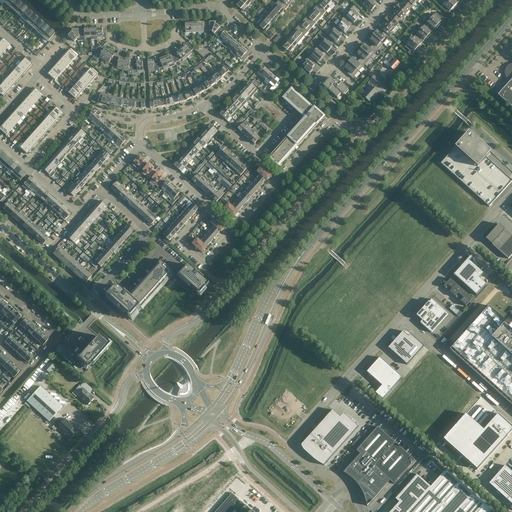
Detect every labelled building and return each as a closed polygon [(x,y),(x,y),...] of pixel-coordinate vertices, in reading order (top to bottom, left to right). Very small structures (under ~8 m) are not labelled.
[(17,0),(16,1),(10,8),(15,13),(16,12),(22,5),(20,4),(22,2),(19,0),(18,1),(17,0)] [(247,6),(239,0),(238,0),(235,4),(243,11),(247,6)] [(280,0),(279,0),(276,4),(285,11),(288,7),(280,0)] [(375,1),(374,0),(365,0),(362,4),(370,12),(375,6),(372,3),(374,1),(375,1)] [(455,8),(445,0),(442,3),(444,4),(441,7),(448,14),(451,9),(453,11),(455,8)] [(458,2),(456,0),(445,0),(455,8),(457,6),(456,5),(458,2)] [(330,8),(322,1),(318,5),(326,12),(330,8)] [(411,8),(404,2),(402,4),(402,3),(400,5),(399,4),(397,7),(406,16),(407,15),(405,14),(411,8)] [(276,4),(273,8),(281,15),(285,11),(276,4)] [(22,5),(16,12),(15,13),(20,17),(27,10),(26,8),(27,7),(25,5),(23,6),(22,5)] [(326,12),(318,5),(314,9),(323,16),(326,12)] [(345,15),(354,23),(357,19),(359,16),(357,15),(360,11),(354,5),(345,15)] [(406,16),(397,7),(394,9),(396,10),(394,12),(394,13),(393,15),(402,23),(404,20),(404,19),(406,16)] [(273,8),(269,12),(277,19),(281,15),(273,8)] [(323,16),(314,9),(311,13),(319,20),(323,16)] [(27,10),(20,17),(26,22),(33,15),(31,13),(32,12),(30,10),(29,11),(27,10)] [(269,12),(266,16),(274,23),(277,19),(269,12)] [(319,20),(311,13),(307,17),(315,24),(319,20)] [(431,14),(428,17),(438,27),(440,24),(439,23),(443,19),(436,13),(433,16),(431,14)] [(33,15),(26,22),(31,27),(38,19),(36,18),(38,17),(35,14),(34,16),(33,15)] [(402,23),(393,15),(391,17),(390,16),(388,18),(387,17),(385,20),(395,29),(398,25),(399,26),(402,23)] [(266,16),(262,20),(270,27),(274,23),(266,16)] [(315,24),(307,17),(304,21),(312,28),(315,24)] [(336,26),(345,33),(348,29),(350,26),(348,25),(350,22),(344,17),(336,26)] [(438,27),(428,17),(425,20),(427,22),(425,25),(432,31),(435,28),(436,29),(438,27)] [(38,19),(31,27),(36,32),(43,24),(42,23),(43,21),(41,19),(39,21),(38,19)] [(270,27),(262,20),(258,24),(266,31),(270,27)] [(395,29),(385,20),(383,22),(384,23),(382,25),(383,26),(381,28),(390,36),(393,33),(392,32),(395,29)] [(312,28),(304,21),(300,25),(308,32),(312,28)] [(209,22),(203,23),(204,31),(212,31),(213,31),(215,23),(213,22),(209,22)] [(220,28),(215,23),(213,31),(212,31),(212,32),(219,38),(224,32),(220,28)] [(43,24),(36,32),(42,37),(49,29),(47,28),(48,26),(46,24),(45,26),(43,24)] [(308,32),(300,25),(296,29),(304,36),(308,32)] [(432,31),(425,25),(423,27),(422,26),(419,29),(429,37),(431,35),(429,34),(432,31)] [(339,35),(341,32),(335,27),(327,36),(336,43),(339,39),(341,36),(339,35)] [(49,29),(42,37),(47,42),(48,41),(49,42),(54,37),(53,36),(54,34),(53,32),(54,31),(51,29),(50,30),(49,29)] [(74,29),(73,31),(77,40),(76,38),(85,38),(84,29),(79,30),(79,29),(74,29)] [(304,36),(296,29),(293,33),(301,40),(304,36)] [(418,33),(416,35),(423,41),(425,38),(427,40),(429,37),(419,29),(416,32),(418,33)] [(77,40),(73,31),(68,36),(69,37),(66,39),(66,40),(66,42),(67,43),(69,45),(70,45),(71,45),(73,45),(77,40)] [(383,44),(389,37),(383,33),(381,35),(377,31),(373,35),(373,36),(383,44)] [(224,32),(219,38),(223,42),(229,36),(226,33),(226,34),(224,32)] [(301,40),(293,33),(289,37),(297,44),(301,40)] [(416,35),(414,37),(413,36),(410,39),(419,48),(421,46),(420,45),(423,41),(416,35)] [(229,36),(223,42),(228,46),(233,40),(232,39),(232,38),(229,36)] [(377,51),(383,44),(373,36),(369,40),(373,44),(371,46),(377,51)] [(297,44),(289,37),(285,41),(294,48),(297,44)] [(330,45),(332,42),(326,37),(318,46),(327,53),(330,49),(332,46),(330,45)] [(3,38),(0,41),(0,43),(6,49),(10,45),(3,38)] [(419,48),(410,39),(407,43),(408,44),(405,47),(412,53),(416,49),(417,50),(419,48)] [(233,40),(228,46),(232,50),(238,44),(235,41),(235,42),(233,40)] [(294,48),(285,41),(282,45),(290,52),(294,48)] [(194,49),(187,43),(185,45),(180,48),(187,57),(191,53),(190,52),(194,49)] [(238,44),(232,50),(236,54),(242,48),(240,47),(241,46),(238,44)] [(371,58),(377,51),(371,46),(369,48),(365,44),(361,49),(371,58)] [(498,52),(500,54),(496,58),(500,62),(511,51),(505,45),(498,52)] [(104,50),(102,47),(96,54),(99,57),(99,58),(103,61),(109,52),(104,49),(104,50)] [(321,55),(323,52),(317,47),(309,56),(318,63),(321,59),(323,56),(321,55)] [(187,57),(180,48),(176,52),(173,54),(178,61),(182,59),(182,60),(187,57)] [(244,50),(242,48),(236,54),(244,61),(249,56),(246,53),(247,52),(244,49),(244,50)] [(365,65),(371,58),(361,49),(357,54),(361,57),(359,60),(365,65)] [(70,50),(66,54),(73,60),(77,56),(70,50)] [(114,55),(109,52),(103,61),(108,64),(109,63),(113,65),(117,57),(114,56),(114,55)] [(73,60),(66,54),(63,58),(70,64),(73,60)] [(170,55),(165,57),(169,67),(174,65),(174,64),(178,61),(173,54),(171,56),(170,55)] [(119,58),(117,57),(113,65),(117,67),(117,68),(122,70),(125,59),(120,58),(119,58)] [(169,67),(165,57),(160,59),(160,60),(157,60),(159,69),(163,68),(164,69),(169,67)] [(312,65),(314,62),(308,57),(302,64),(304,66),(303,68),(309,74),(313,70),(312,69),(314,66),(312,65)] [(394,70),(400,63),(394,58),(393,60),(389,57),(386,61),(390,64),(389,66),(394,70)] [(25,58),(21,62),(28,69),(32,65),(25,58)] [(70,64),(63,58),(59,62),(66,68),(70,64)] [(365,65),(359,60),(357,62),(353,58),(349,63),(358,71),(359,71),(357,70),(361,66),(362,67),(365,65)] [(131,61),(125,59),(122,70),(128,72),(128,74),(133,75),(133,70),(134,62),(131,61)] [(154,60),(148,61),(148,71),(155,71),(155,74),(160,73),(159,69),(157,60),(154,61),(154,60)] [(137,62),(134,62),(133,70),(137,71),(137,72),(143,72),(143,61),(137,61),(137,62)] [(21,62),(17,67),(24,73),(28,69),(21,62)] [(66,68),(59,62),(55,66),(62,72),(66,68)] [(352,78),(358,71),(349,63),(345,67),(349,71),(347,73),(352,78)] [(511,63),(511,64),(509,65),(507,67),(505,70),(505,73),(505,76),(509,80),(510,78),(511,80),(498,95),(511,107),(511,63)] [(222,65),(218,70),(224,76),(226,74),(229,71),(222,65)] [(62,72),(55,66),(52,70),(59,76),(62,72)] [(257,73),(261,76),(267,70),(263,66),(257,73)] [(17,67),(16,68),(14,71),(21,77),(24,73),(17,67)] [(91,68),(87,73),(94,79),(98,75),(91,68)] [(59,76),(52,70),(48,74),(55,81),(59,76)] [(218,70),(213,74),(219,81),(223,78),(222,77),(224,76),(218,70)] [(267,70),(261,76),(265,80),(271,73),(267,70)] [(14,71),(10,75),(17,81),(21,77),(14,71)] [(87,73),(83,77),(90,83),(94,79),(87,73)] [(271,73),(265,80),(269,84),(275,77),(271,73)] [(213,74),(208,78),(214,85),(215,83),(216,84),(219,81),(213,74)] [(10,75),(6,79),(13,85),(17,81),(10,75)] [(375,95),(378,92),(374,88),(376,86),(381,81),(374,76),(370,81),(368,83),(371,86),(363,96),(362,95),(369,101),(374,95),(375,95)] [(90,83),(83,77),(80,81),(87,87),(90,83)] [(275,77),(269,84),(272,86),(270,89),(273,92),(277,87),(275,85),(279,81),(275,77)] [(208,78),(203,82),(208,89),(212,87),(212,86),(214,85),(208,78)] [(331,78),(323,86),(328,91),(329,91),(337,99),(338,98),(337,97),(340,93),(343,95),(348,90),(341,83),(341,84),(337,80),(335,82),(331,78)] [(6,79),(3,83),(10,89),(13,85),(6,79)] [(80,81),(76,85),(83,91),(87,87),(80,81)] [(203,82),(198,85),(202,92),(204,91),(205,92),(208,89),(203,82)] [(258,90),(250,82),(246,86),(254,94),(258,90)] [(3,83),(0,85),(0,87),(6,93),(10,89),(3,83)] [(83,91),(76,85),(72,89),(80,95),(83,91)] [(198,85),(192,88),(197,96),(201,94),(200,94),(202,92),(198,85)] [(254,94),(246,86),(242,91),(249,96),(251,98),(254,94)] [(192,88),(187,91),(190,99),(192,98),(193,98),(197,96),(192,88)] [(35,89),(31,93),(38,99),(42,95),(35,89)] [(80,95),(72,89),(69,93),(76,99),(80,95)] [(310,105),(303,98),(302,99),(292,90),(284,99),(304,118),(302,121),(303,120),(304,121),(271,158),(280,166),(317,125),(316,124),(320,121),(321,121),(320,120),(323,117),(324,117),(315,109),(314,110),(310,108),(310,107),(311,106),(311,105),(310,105)] [(187,91),(181,93),(184,102),(188,100),(190,99),(187,91)] [(249,96),(242,91),(239,95),(245,100),(249,96)] [(38,99),(31,93),(28,97),(35,103),(38,99)] [(101,93),(99,98),(98,97),(98,98),(97,99),(97,100),(98,101),(102,103),(103,103),(105,103),(107,95),(101,93)] [(181,93),(175,95),(177,103),(180,103),(184,102),(181,93)] [(113,97),(107,95),(105,103),(107,104),(111,106),(113,97)] [(175,95),(169,97),(171,106),(175,105),(175,104),(177,103),(175,95)] [(245,100),(239,95),(235,99),(242,104),(245,100)] [(35,103),(28,97),(24,101),(31,107),(35,103)] [(120,98),(113,97),(111,106),(116,107),(116,106),(118,107),(120,98)] [(169,97),(163,98),(164,107),(167,106),(167,107),(171,106),(169,97)] [(242,104),(235,99),(231,103),(238,108),(240,110),(243,106),(242,104)] [(31,107),(24,101),(21,105),(28,111),(31,107)] [(238,108),(231,103),(228,107),(234,112),(238,108)] [(28,111),(21,105),(17,109),(24,115),(28,111)] [(56,107),(52,111),(59,118),(63,113),(56,107)] [(234,112),(228,107),(224,111),(231,116),(233,118),(236,114),(234,112)] [(24,115),(17,109),(13,113),(16,115),(20,119),(24,115)] [(59,118),(52,111),(48,115),(56,122),(59,118)] [(87,118),(91,122),(97,115),(93,111),(87,118)] [(231,116),(224,111),(220,115),(227,121),(231,116)] [(20,119),(16,115),(13,113),(10,117),(17,123),(20,119)] [(48,115),(45,119),(52,126),(56,122),(48,115)] [(97,115),(91,122),(95,125),(101,119),(97,115)] [(17,123),(10,117),(6,121),(13,127),(17,123)] [(52,126),(45,119),(41,123),(48,130),(52,126)] [(101,119),(95,125),(99,129),(105,122),(101,119)] [(13,127),(6,121),(2,125),(10,131),(13,127)] [(250,124),(246,121),(244,123),(238,129),(242,133),(248,126),(250,124)] [(105,122),(99,129),(103,133),(109,126),(105,122)] [(48,130),(41,123),(38,127),(45,134),(48,130)] [(10,131),(2,125),(0,127),(0,130),(6,136),(10,131)] [(211,125),(207,130),(214,135),(217,131),(211,125)] [(109,126),(103,133),(107,136),(113,130),(109,126)] [(248,126),(242,133),(246,136),(252,130),(248,126)] [(38,127),(34,131),(41,138),(45,134),(38,127)] [(254,128),(252,130),(246,136),(250,140),(256,133),(258,131),(254,128)] [(86,134),(80,129),(76,133),(82,139),(86,134)] [(113,130),(107,136),(111,140),(117,133),(113,130)] [(214,135),(207,130),(204,134),(210,139),(214,135)] [(41,138),(34,131),(30,136),(37,142),(41,138)] [(511,171),(469,132),(441,163),(489,207),(511,181),(511,180),(511,179),(511,171)] [(82,139),(76,133),(72,137),(79,143),(82,139)] [(117,133),(111,140),(115,143),(121,137),(117,133)] [(256,133),(250,140),(255,144),(260,137),(256,133)] [(212,141),(204,134),(200,138),(207,143),(208,145),(212,141)] [(37,142),(30,136),(27,140),(34,146),(37,142)] [(79,143),(72,137),(69,141),(75,147),(77,148),(81,144),(79,143)] [(121,137),(115,143),(120,147),(126,141),(121,137)] [(207,143),(200,138),(196,142),(203,147),(207,143)] [(34,146),(27,140),(23,144),(30,150),(34,146)] [(75,147),(69,141),(65,145),(72,151),(75,147)] [(203,147),(196,142),(193,146),(199,151),(203,147)] [(30,150),(23,144),(19,148),(26,154),(30,150)] [(72,151),(65,145),(61,149),(68,155),(72,151)] [(199,151),(193,146),(189,150),(196,155),(199,151)] [(222,147),(216,154),(220,157),(226,151),(222,147)] [(68,155),(61,149),(58,153),(64,159),(68,155)] [(103,150),(100,154),(106,160),(110,156),(103,150)] [(196,155),(189,150),(186,154),(192,160),(196,155)] [(226,151),(220,157),(224,161),(230,154),(226,151)] [(64,159),(58,153),(54,157),(61,163),(64,159)] [(100,154),(96,158),(103,164),(106,160),(100,154)] [(192,160),(186,154),(182,158),(189,164),(192,160)] [(230,154),(224,161),(228,165),(234,158),(230,154)] [(5,156),(0,162),(0,163),(3,166),(9,160),(5,156)] [(140,156),(137,159),(135,158),(133,161),(134,162),(133,164),(140,170),(147,163),(144,161),(145,160),(140,156)] [(61,163),(54,157),(51,161),(57,167),(61,163)] [(103,164),(96,158),(95,157),(91,161),(92,162),(99,168),(103,164)] [(189,164),(182,158),(178,162),(185,168),(189,164)] [(234,158),(228,165),(232,168),(238,162),(234,158)] [(9,160),(3,166),(7,170),(13,163),(9,160)] [(221,170),(210,160),(209,162),(219,172),(221,170)] [(57,167),(51,161),(47,165),(54,171),(57,167)] [(92,162),(89,166),(95,172),(99,168),(92,162)] [(185,168),(178,162),(175,166),(181,172),(185,168)] [(238,162),(232,168),(236,172),(242,165),(238,162)] [(13,163),(7,170),(11,174),(16,169),(17,167),(13,163)] [(149,164),(143,170),(141,173),(148,179),(156,171),(153,169),(154,168),(149,164)] [(54,171),(47,165),(43,169),(50,175),(54,171)] [(242,165),(236,172),(241,176),(246,169),(242,165)] [(89,166),(85,170),(92,176),(95,172),(89,166)] [(17,167),(16,169),(11,174),(16,177),(21,171),(17,167)] [(257,172),(260,174),(266,180),(267,180),(270,177),(271,178),(272,176),(268,172),(269,171),(267,169),(266,169),(265,169),(262,167),(257,172)] [(85,170),(82,174),(88,180),(92,176),(85,170)] [(21,171),(16,177),(20,181),(26,174),(21,171)] [(158,172),(152,178),(150,181),(158,187),(165,179),(162,177),(163,176),(158,172)] [(82,174),(78,178),(85,184),(88,180),(82,174)] [(198,174),(192,180),(196,184),(202,177),(198,174)] [(260,174),(256,178),(263,184),(266,180),(260,174)] [(200,188),(208,179),(204,175),(202,177),(196,184),(200,188)] [(23,184),(27,188),(33,181),(29,178),(23,184)] [(78,178),(74,182),(81,188),(85,184),(78,178)] [(256,178),(252,182),(259,188),(263,184),(256,178)] [(204,191),(210,185),(212,182),(208,179),(200,188),(204,191)] [(33,181),(27,188),(32,191),(37,185),(33,181)] [(111,188),(115,192),(121,185),(117,181),(111,188)] [(74,182),(71,186),(77,192),(81,188),(74,182)] [(162,189),(165,192),(171,185),(167,182),(163,186),(162,184),(156,190),(159,193),(162,189)] [(252,182),(249,186),(255,192),(259,188),(252,182)] [(37,185),(32,191),(36,195),(41,188),(37,185)] [(121,185),(115,192),(119,195),(125,189),(121,185)] [(168,197),(175,189),(171,185),(165,192),(163,194),(167,198),(168,197)] [(210,185),(204,191),(209,195),(214,188),(210,185)] [(74,196),(77,192),(71,186),(67,191),(74,196)] [(249,186),(245,190),(252,196),(255,192),(249,186)] [(41,188),(36,195),(40,199),(45,192),(41,188)] [(214,188),(209,195),(213,198),(218,192),(214,188)] [(125,189),(119,195),(123,199),(129,192),(125,189)] [(179,193),(175,189),(168,197),(171,200),(169,202),(172,205),(178,198),(176,197),(179,193)] [(220,190),(218,192),(213,198),(217,202),(225,193),(220,190)] [(245,190),(242,194),(248,200),(252,196),(245,190)] [(45,192),(40,199),(44,202),(49,196),(45,192)] [(129,192),(123,199),(127,203),(133,196),(129,192)] [(242,194),(238,198),(245,204),(248,200),(242,194)] [(49,196),(44,202),(48,206),(53,199),(49,196)] [(133,196),(127,203),(131,206),(137,200),(133,196)] [(238,198),(235,202),(241,208),(245,204),(238,198)] [(53,199),(48,206),(52,209),(58,203),(53,199)] [(137,200),(131,206),(135,210),(141,203),(137,200)] [(2,208),(6,211),(12,205),(8,201),(2,208)] [(101,201),(97,205),(103,211),(107,207),(101,201)] [(235,202),(231,206),(237,212),(241,208),(235,202)] [(58,203),(52,209),(56,213),(62,206),(58,203)] [(141,203),(135,210),(139,213),(145,207),(141,203)] [(192,203),(188,207),(195,213),(198,209),(192,203)] [(229,204),(224,209),(227,212),(227,213),(227,214),(229,216),(230,214),(234,218),(236,216),(235,216),(238,212),(237,212),(231,206),(229,204)] [(12,205),(6,211),(10,215),(16,208),(12,205)] [(103,211),(97,205),(93,209),(100,215),(103,211)] [(195,213),(188,207),(186,205),(182,209),(185,211),(191,217),(195,213)] [(62,206),(56,213),(60,217),(66,210),(62,206)] [(145,207),(139,213),(143,217),(149,210),(145,207)] [(16,208),(10,215),(14,219),(20,212),(16,208)] [(100,215),(93,209),(90,213),(96,219),(100,215)] [(66,210),(60,217),(64,220),(70,214),(66,210)] [(149,210),(143,217),(147,221),(153,214),(149,210)] [(185,211),(181,215),(187,221),(191,217),(185,211)] [(20,212),(14,219),(18,222),(24,216),(20,212)] [(96,219),(90,213),(86,217),(93,223),(96,219)] [(153,214),(147,221),(152,224),(156,219),(158,218),(153,214)] [(181,215),(177,219),(184,225),(187,221),(181,215)] [(24,216),(18,222),(22,226),(28,219),(24,216)] [(93,223),(86,217),(82,221),(89,227),(93,223)] [(184,225),(177,219),(175,217),(172,221),(174,223),(180,229),(184,225)] [(211,223),(214,225),(220,231),(221,232),(224,228),(225,229),(226,227),(216,218),(211,223)] [(28,219),(22,226),(26,229),(32,223),(28,219)] [(89,227),(82,221),(79,225),(85,231),(89,227)] [(32,223),(26,229),(30,233),(36,226),(32,223)] [(174,223),(170,227),(177,233),(180,229),(174,223)] [(127,224),(123,228),(130,234),(133,230),(127,224)] [(511,254),(511,235),(499,224),(486,239),(508,259),(511,254)] [(38,225),(36,226),(30,233),(34,237),(40,230),(42,228),(38,225)] [(85,231),(79,225),(75,229),(82,235),(85,231)] [(214,225),(210,229),(217,235),(220,231),(214,225)] [(170,227),(166,231),(173,237),(177,233),(170,227)] [(130,234),(123,228),(119,232),(126,238),(130,234)] [(82,235),(75,229),(72,233),(78,239),(82,235)] [(210,229),(207,233),(213,239),(217,235),(210,229)] [(40,230),(34,237),(38,240),(44,234),(40,230)] [(169,241),(173,237),(166,231),(163,235),(169,241)] [(126,238),(119,232),(116,236),(122,242),(126,238)] [(78,239),(72,233),(68,237),(74,243),(78,239)] [(207,233),(203,237),(210,243),(213,239),(207,233)] [(44,234),(38,240),(43,244),(49,237),(44,234)] [(122,242),(116,236),(112,241),(119,246),(122,242)] [(203,237),(200,241),(206,247),(210,243),(203,237)] [(207,247),(206,247),(200,241),(197,239),(193,244),(203,253),(205,251),(204,251),(207,247)] [(119,246),(112,241),(109,245),(115,250),(119,246)] [(115,250),(109,245),(105,249),(112,254),(115,250)] [(53,254),(58,257),(64,251),(59,247),(53,254)] [(112,254),(105,249),(101,253),(108,258),(112,254)] [(64,251),(58,257),(62,261),(68,254),(64,251)] [(108,258),(101,253),(98,257),(104,262),(108,258)] [(68,254),(62,261),(66,265),(72,258),(68,254)] [(104,262),(98,257),(94,261),(101,267),(104,262)] [(72,258),(66,265),(70,268),(76,262),(72,258)] [(479,278),(483,273),(470,261),(469,260),(464,265),(463,267),(456,274),(455,273),(454,275),(455,277),(456,277),(476,295),(486,284),(479,278)] [(174,272),(169,268),(161,261),(129,297),(118,287),(109,297),(132,318),(174,272)] [(76,262),(70,268),(74,272),(80,265),(76,262)] [(80,265),(74,272),(78,275),(84,269),(80,265)] [(189,266),(180,275),(180,276),(201,294),(210,284),(189,266)] [(84,269),(78,275),(82,279),(88,272),(84,269)] [(88,272),(82,279),(86,283),(92,276),(88,272)] [(473,299),(450,279),(448,281),(449,281),(450,282),(445,287),(458,298),(457,299),(466,306),(473,299)] [(431,333),(448,314),(432,300),(417,316),(423,320),(420,323),(431,333)] [(453,304),(450,307),(459,316),(463,313),(453,304)] [(12,309),(7,305),(1,313),(5,317),(12,309)] [(489,306),(450,349),(511,405),(511,330),(511,322),(508,319),(506,321),(489,306)] [(16,313),(12,309),(5,317),(9,321),(16,313)] [(21,317),(16,313),(9,321),(14,325),(21,317)] [(29,322),(25,319),(20,325),(24,328),(29,322)] [(33,326),(29,322),(24,328),(28,332),(33,326)] [(37,329),(33,326),(28,332),(31,335),(37,329)] [(41,332),(37,329),(31,335),(35,338),(41,332)] [(407,365),(424,346),(411,334),(409,336),(403,331),(388,348),(407,365)] [(44,336),(41,332),(35,338),(39,342),(44,336)] [(13,340),(9,336),(4,342),(8,346),(13,340)] [(48,339),(44,336),(39,342),(43,345),(48,339)] [(87,368),(105,348),(108,345),(98,336),(77,359),(87,368)] [(17,343),(13,340),(8,346),(12,349),(17,343)] [(21,346),(17,343),(12,349),(16,352),(21,346)] [(25,350),(21,346),(16,352),(19,356),(25,350)] [(29,353),(25,350),(19,356),(23,359),(29,353)] [(33,357),(29,353),(23,359),(27,363),(33,357)] [(8,361),(4,357),(0,362),(0,364),(3,367),(8,361)] [(380,358),(367,372),(382,385),(381,386),(377,391),(375,393),(377,394),(383,399),(402,378),(380,358)] [(12,364),(8,361),(3,367),(7,370),(12,364)] [(16,368),(12,364),(7,370),(10,374),(16,368)] [(20,371),(16,368),(10,374),(14,377),(20,371)] [(87,405),(94,398),(88,393),(91,389),(84,382),(80,386),(83,389),(77,396),(87,405)] [(49,422),(62,407),(40,387),(26,402),(49,422)] [(315,430),(302,445),(307,449),(305,451),(310,456),(312,458),(315,460),(317,462),(322,464),(324,465),(359,427),(347,417),(344,420),(333,410),(318,427),(315,430)] [(511,431),(511,425),(498,414),(495,417),(491,422),(484,430),(466,414),(443,439),(477,470),(507,436),(511,432),(511,431)] [(53,425),(56,428),(65,436),(66,436),(69,439),(77,430),(73,427),(74,427),(64,418),(62,422),(58,419),(53,425)] [(282,428),(286,432),(293,424),(293,420),(294,419),(293,418),(290,421),(290,424),(287,421),(286,421),(284,423),(283,419),(281,421),(281,422),(277,423),(280,426),(282,426),(282,428)] [(360,454),(343,472),(345,473),(347,475),(351,477),(355,481),(359,485),(361,488),(363,492),(365,496),(366,502),(367,506),(390,481),(394,484),(415,460),(378,427),(356,451),(360,454)] [(505,465),(489,483),(489,484),(511,503),(511,471),(505,466),(505,465)] [(487,511),(490,509),(446,469),(431,486),(417,474),(395,499),(399,502),(389,511),(487,511)] [(253,511),(242,502),(233,511),(253,511)]
